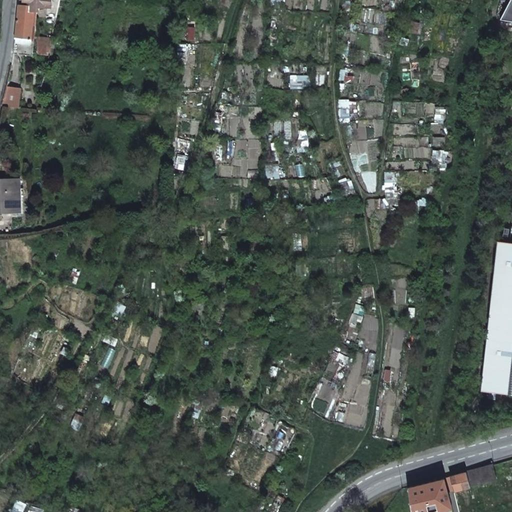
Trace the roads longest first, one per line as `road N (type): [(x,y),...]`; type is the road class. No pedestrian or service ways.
road 1 (track): [(100,511),(168,320),(148,226),(132,231),(119,275),(58,389),(0,459)]
road 2 (secondary): [(511,444),(380,482),(336,511)]
